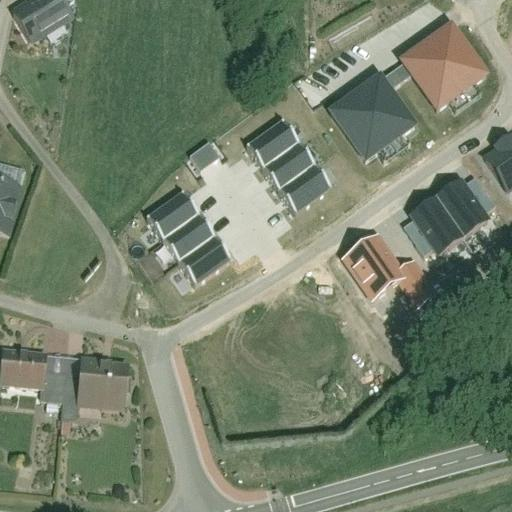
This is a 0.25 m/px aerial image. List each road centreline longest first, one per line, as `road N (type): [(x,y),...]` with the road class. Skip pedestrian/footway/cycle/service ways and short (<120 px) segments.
road 1 (residential): [(154,353),(511,115)]
road 2 (residential): [(96,327),(118,274),(97,226),(0,100)]
road 3 (secondary): [(245,511),(503,440)]
road 4 (residential): [(204,511),(154,353)]
